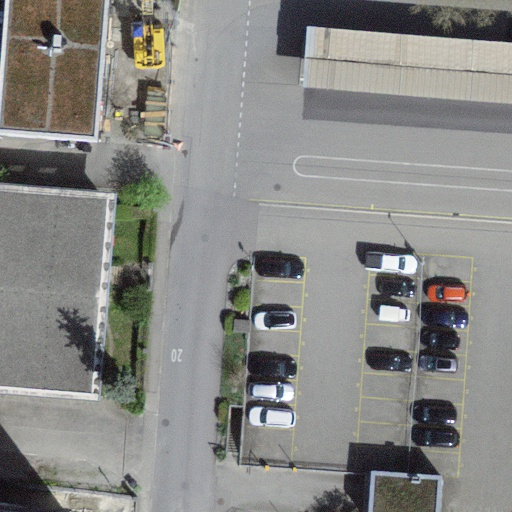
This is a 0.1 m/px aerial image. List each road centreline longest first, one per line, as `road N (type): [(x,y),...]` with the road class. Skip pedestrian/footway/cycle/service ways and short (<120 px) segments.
road 1 (unclassified): [(201,234),(511,252)]
road 2 (unclassified): [(181,511),(201,234)]
road 3 (unclassified): [(201,234),(218,0)]
